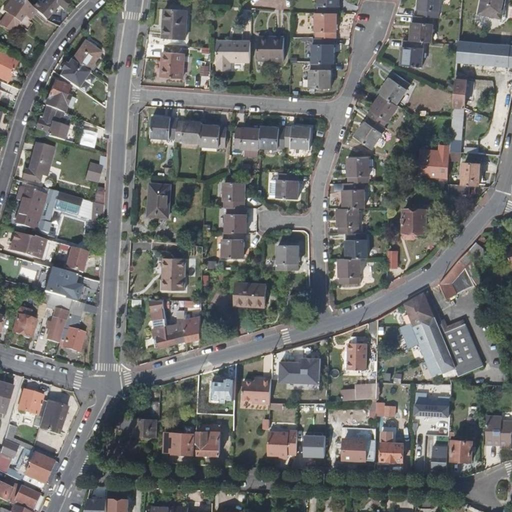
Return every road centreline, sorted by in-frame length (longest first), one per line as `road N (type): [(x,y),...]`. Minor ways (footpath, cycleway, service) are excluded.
road 1 (residential): [(71,469),(466,488)]
road 2 (residential): [(107,386),(122,93)]
road 3 (residential): [(324,328),(107,386)]
road 4 (residential): [(343,109),(318,190),(324,328)]
road 5 (residential): [(122,93),(343,109)]
road 6 (residential): [(498,201),(428,278),(324,328)]
road 7 (residential): [(0,191),(29,98),(61,40),(98,0)]
